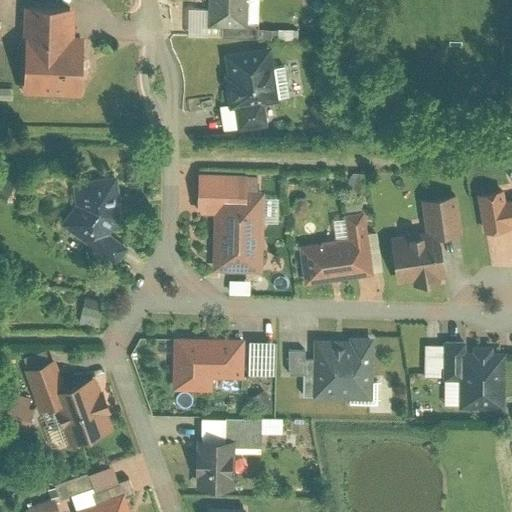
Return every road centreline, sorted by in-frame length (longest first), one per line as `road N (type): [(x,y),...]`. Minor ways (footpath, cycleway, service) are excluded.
road 1 (residential): [(511,309),(223,304)]
road 2 (residential): [(169,246),(175,83),(149,0)]
road 3 (residential): [(140,304),(113,338),(176,511)]
